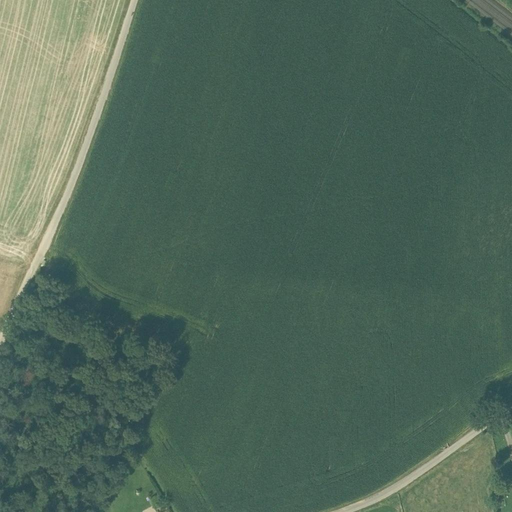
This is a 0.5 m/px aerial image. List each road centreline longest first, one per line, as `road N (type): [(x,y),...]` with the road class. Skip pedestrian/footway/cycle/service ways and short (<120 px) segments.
road 1 (unclassified): [(0,349),(77,166),(133,0)]
road 2 (unclassified): [(511,407),(397,489),(343,511)]
